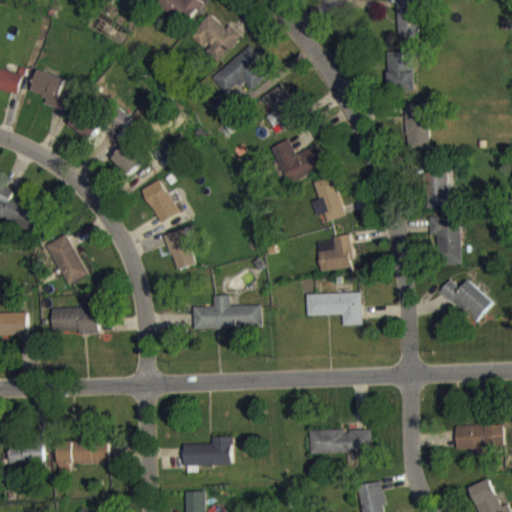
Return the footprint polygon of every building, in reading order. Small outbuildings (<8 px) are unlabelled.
[(187,6),(178,0),(166,0),(158,12),(189,33),(204,11),(190,1),(187,6)] [(418,3),(398,5),(400,48),(420,47),(418,3)] [(228,39),(212,23),(192,44),(206,58),(205,59),(219,72),(244,45),(232,34),(228,39)] [(254,99),(270,86),(259,73),(265,68),(253,54),(215,85),(230,103),(246,89),(254,99)] [(416,61),(390,60),(389,100),(416,101),(416,61)] [(0,98),(19,103),(24,83),(0,77),(0,98)] [(40,80),(33,100),(47,105),(45,110),(68,118),(77,93),(40,80)] [(306,127),(283,93),(264,107),(287,140),(306,127)] [(431,112),(408,112),(406,158),(430,158),(431,112)] [(93,149),(105,133),(84,118),(72,134),(93,149)] [(274,156),(291,193),(330,174),(320,153),(298,164),(291,149),(274,156)] [(115,168),(132,185),(146,170),(129,154),(115,168)] [(314,180),(333,174),(347,213),(328,220),(325,211),(318,214),(313,199),(320,197),(314,180)] [(450,195),(456,195),(456,176),(426,176),(427,216),(451,216),(450,195)] [(182,222),(162,188),(143,199),(164,233),(182,222)] [(0,197),(0,225),(35,239),(42,221),(12,209),(16,200),(1,194),(0,197)] [(462,273),(461,225),(431,226),(431,244),(439,243),(439,273),(462,273)] [(198,274),(187,237),(167,244),(178,280),(198,274)] [(89,285),(69,243),(49,253),(68,295),(89,285)] [(323,280),(356,276),(352,245),(319,250),(323,280)] [(462,298),(451,289),(441,301),(478,332),(495,311),(469,290),(462,298)] [(307,293),(362,290),(364,323),(344,324),(343,313),(308,314),(307,293)] [(196,338),(264,337),(264,314),(232,315),(232,304),(215,304),(215,316),(195,316),(196,338)] [(54,318),(54,341),(79,340),(79,343),(100,343),(99,316),(54,318)] [(29,321),(0,322),(0,345),(30,344),(29,321)] [(458,458),(470,458),(471,462),(488,462),(488,456),(507,455),(506,433),(486,434),(457,434),(458,458)] [(373,438),(347,439),(347,438),(311,439),(312,463),(374,461),(373,438)] [(185,453),(214,452),(214,446),(233,445),(234,474),(200,475),(200,481),(189,481),(189,476),(186,476),(185,453)] [(72,473),(111,473),(111,451),(60,451),(60,480),(72,480),(72,473)] [(47,471),(47,453),(12,453),(12,471),(47,471)] [(470,497),(476,511),(501,511),(491,487),(470,497)] [(385,511),(383,491),(361,494),(362,511),(385,511)] [(206,511),(206,500),(187,501),(187,511),(206,511)]
